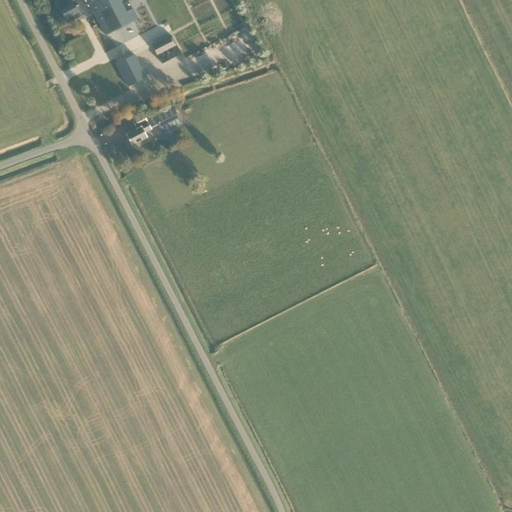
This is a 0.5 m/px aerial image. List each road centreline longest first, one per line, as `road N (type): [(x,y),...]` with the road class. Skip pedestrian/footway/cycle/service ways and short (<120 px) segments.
road 1 (unclassified): [(283,511),(87,132)]
road 2 (unclassified): [(87,132),(19,0)]
